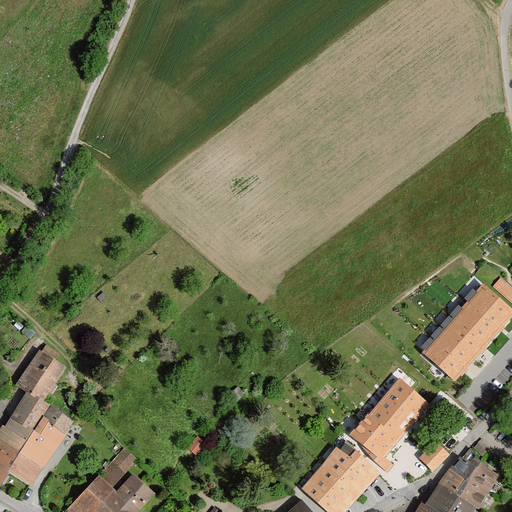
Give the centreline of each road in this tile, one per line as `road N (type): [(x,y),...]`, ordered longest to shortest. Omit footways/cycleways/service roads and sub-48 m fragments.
road 1 (track): [(0,291),(50,205),(131,0)]
road 2 (unclassified): [(374,511),(427,484),(511,402)]
